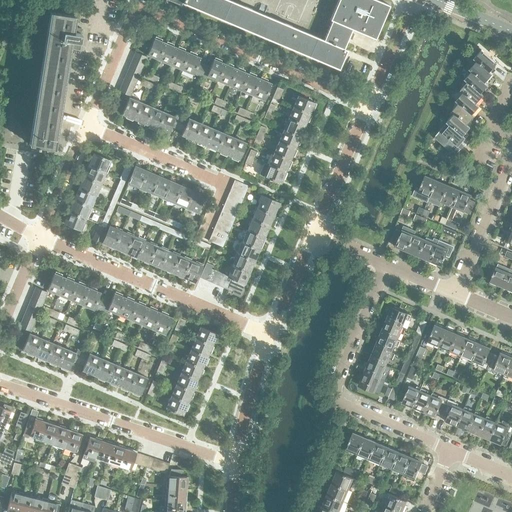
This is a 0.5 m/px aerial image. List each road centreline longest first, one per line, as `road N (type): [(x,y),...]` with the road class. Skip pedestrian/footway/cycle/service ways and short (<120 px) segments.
road 1 (residential): [(370,104),(145,12),(129,23),(87,126)]
road 2 (residential): [(449,449),(340,399),(338,376),(385,263)]
road 3 (residential): [(271,335),(38,238)]
road 4 (residential): [(236,462),(0,383)]
road 5 (residential): [(200,238),(219,184),(87,126)]
road 6 (residential): [(454,292),(511,157)]
road 7 (residential): [(315,233),(370,104)]
road 8 (residential): [(236,462),(271,335)]
road 9 (residential): [(87,126),(38,238)]
